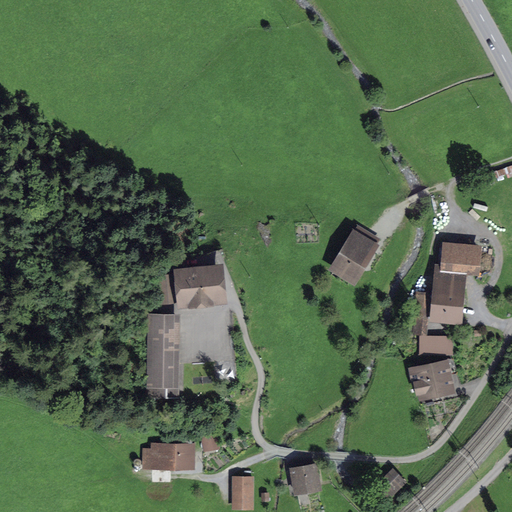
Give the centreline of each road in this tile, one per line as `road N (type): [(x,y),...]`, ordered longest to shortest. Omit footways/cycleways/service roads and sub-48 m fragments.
road 1 (residential): [(511,332),(457,420),(422,457),(272,452)]
road 2 (track): [(511,326),(481,323),(478,298),(499,252),(481,234),(454,230),(442,188)]
road 3 (residential): [(272,452),(254,430),(258,370),(214,273)]
road 4 (residential): [(511,158),(397,210),(387,232)]
